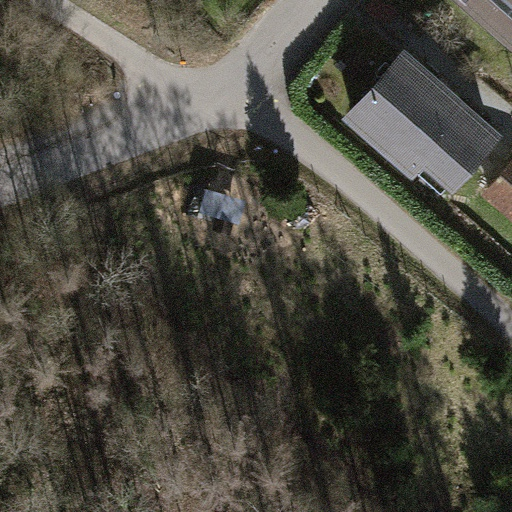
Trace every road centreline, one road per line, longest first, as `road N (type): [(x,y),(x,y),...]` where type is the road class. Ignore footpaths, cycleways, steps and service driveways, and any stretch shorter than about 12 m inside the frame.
road 1 (track): [(511,330),(314,150),(211,96)]
road 2 (track): [(211,96),(165,124),(0,187)]
road 3 (track): [(211,96),(154,70),(47,0)]
road 4 (residential): [(303,0),(211,96)]
